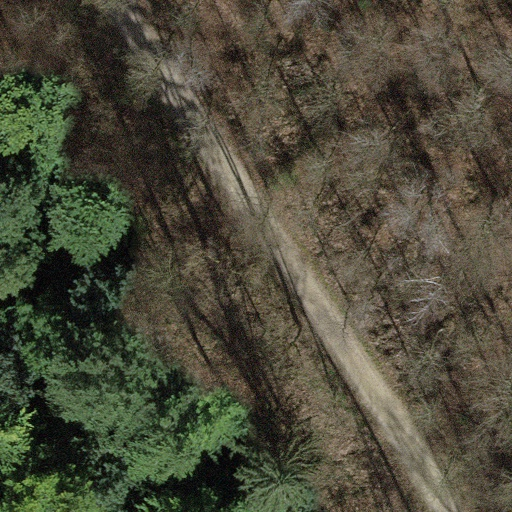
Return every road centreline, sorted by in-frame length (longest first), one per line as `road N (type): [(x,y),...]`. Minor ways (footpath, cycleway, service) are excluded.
road 1 (track): [(118,0),(463,511)]
road 2 (track): [(433,461),(0,162)]
